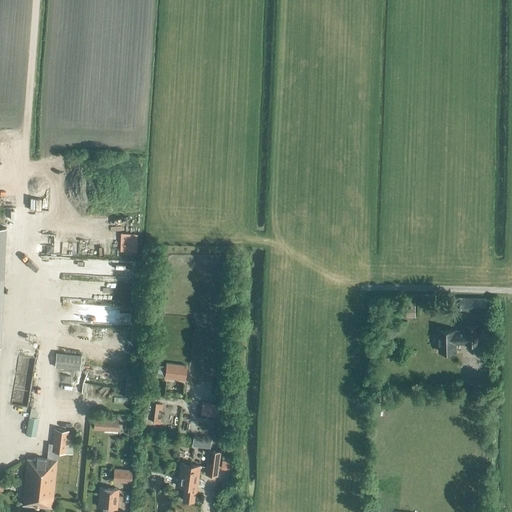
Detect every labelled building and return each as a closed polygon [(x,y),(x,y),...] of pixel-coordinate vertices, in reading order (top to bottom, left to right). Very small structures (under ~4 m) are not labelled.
[(24,139),(9,138),(9,156),(24,156),(24,139)] [(48,205),(49,184),(42,184),(41,205),(48,205)] [(0,343),(5,343),(9,224),(0,224),(0,343)] [(125,227),(124,246),(141,247),(141,228),(125,227)] [(111,265),(112,255),(93,255),(93,265),(111,265)] [(115,256),(114,266),(135,269),(136,259),(115,256)] [(96,291),(134,292),(134,276),(100,275),(100,280),(69,279),(69,284),(96,284),(96,291)] [(94,287),(67,287),(67,298),(78,298),(78,294),(94,294),(94,287)] [(110,309),(110,301),(96,300),(96,308),(110,309)] [(414,313),(422,309),(417,300),(409,305),(414,313)] [(475,300),(465,300),(465,311),(475,311),(475,300)] [(392,325),(379,325),(379,336),(393,336),(392,325)] [(480,343),(480,325),(465,325),(465,329),(456,329),(439,329),(439,351),(456,351),(456,343),(480,343)] [(391,340),(380,340),(380,350),(391,349),(391,340)] [(79,371),(81,356),(56,353),(54,368),(79,371)] [(158,374),(165,375),(165,377),(184,380),(186,366),(166,363),(166,366),(159,365),(158,374)] [(124,397),(127,373),(84,368),(81,393),(124,397)] [(32,415),(34,401),(17,399),(16,413),(32,415)] [(156,404),(153,423),(160,423),(160,419),(157,418),(158,409),(161,409),(162,405),(156,404)] [(210,404),(208,416),(215,417),(217,405),(210,404)] [(35,437),(38,419),(29,417),(26,435),(35,437)] [(93,417),(93,428),(117,429),(117,418),(93,417)] [(72,454),(74,435),(68,434),(68,431),(54,429),(52,444),(48,444),(47,459),(34,458),(34,460),(26,459),(23,495),(22,505),(52,508),(58,453),(72,454)] [(194,436),(193,445),(201,447),(203,437),(194,436)] [(217,476),(220,452),(208,450),(205,474),(217,476)] [(196,490),(200,466),(180,463),(177,486),(184,487),(182,500),(193,501),(195,490),(196,490)] [(113,473),(111,466),(103,468),(104,475),(113,473)] [(132,470),(114,469),(113,481),(131,482),(132,470)] [(118,489),(99,488),(98,507),(103,507),(102,511),(111,511),(112,508),(117,508),(118,489)]
